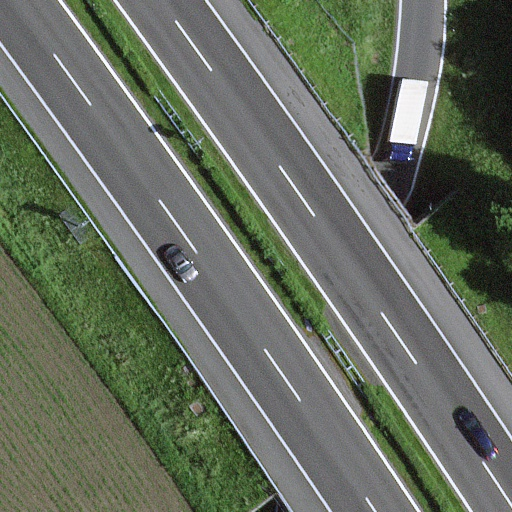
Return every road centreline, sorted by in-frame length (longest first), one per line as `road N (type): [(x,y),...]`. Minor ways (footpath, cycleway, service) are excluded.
road 1 (motorway): [(10,0),(374,511)]
road 2 (motorway): [(511,504),(403,340),(152,0)]
road 3 (motorway): [(423,0),(406,127),(300,511)]
